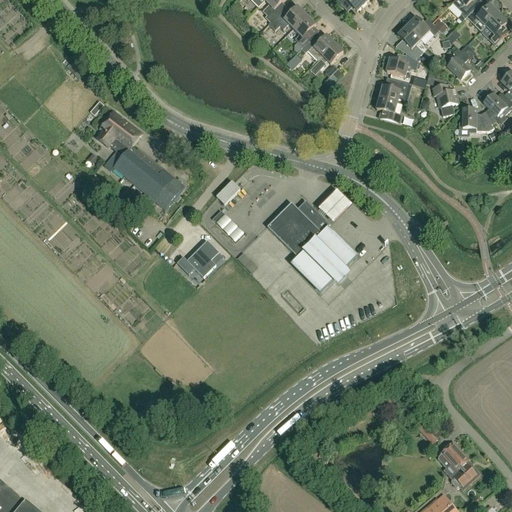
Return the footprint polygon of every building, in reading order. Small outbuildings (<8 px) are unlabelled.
[(265,2),(267,0),(245,0),(248,2),(250,0),(258,9),(265,2)] [(285,0),(267,0),(265,2),(269,7),(263,13),(267,18),(265,20),(270,25),(271,25),(283,13),(278,8),(285,0)] [(366,4),(362,0),(334,0),(342,8),(347,3),(357,13),(366,4)] [(474,0),(457,0),(452,5),(458,11),(461,8),(465,12),(461,16),(465,20),(467,19),(475,11),(470,5),(474,0)] [(481,33),(499,15),(489,6),(481,14),(476,10),(475,11),(467,19),(481,33)] [(293,31),(307,17),(297,8),(288,18),(283,13),(271,25),(270,25),(268,27),(275,33),(280,28),(283,31),(289,26),(293,31)] [(508,25),(499,15),(481,33),(495,47),(505,38),(500,33),(508,25)] [(310,43),(316,36),(312,31),(316,27),(307,17),(293,31),(299,37),(295,41),(303,49),(310,43)] [(416,19),(407,28),(421,42),(430,33),(434,38),(439,33),(430,23),(425,28),(416,19)] [(443,20),(438,26),(448,35),(453,29),(443,20)] [(416,47),(421,42),(407,28),(398,38),(406,46),(401,52),(406,56),(416,62),(423,55),(416,47)] [(322,58),(335,46),(327,37),(314,50),(312,48),(314,47),(310,43),(303,49),(301,51),(305,56),(308,53),(318,63),(322,58)] [(343,54),(342,53),(343,52),(343,50),(339,47),(337,47),(336,47),(335,46),(322,58),(331,67),(343,54)] [(461,81),(470,72),(463,65),(468,61),(458,51),(453,56),(456,59),(448,68),(461,81)] [(418,64),(416,62),(406,56),(404,65),(390,61),(387,74),(405,79),(407,73),(410,74),(411,72),(416,73),(418,64)] [(325,75),(329,80),(338,71),(334,67),(325,75)] [(511,94),(511,72),(501,83),(511,94)] [(383,88),(380,100),(397,105),(397,104),(405,106),(410,87),(398,84),(396,92),(383,88)] [(440,110),(441,110),(442,112),(443,119),(454,117),(452,107),(458,106),(455,93),(449,94),(447,87),(433,91),(434,98),(437,97),(440,110)] [(511,104),(501,94),(497,99),(493,95),(483,105),(498,119),(502,115),(505,117),(510,112),(509,111),(510,110),(511,111),(511,104)] [(377,112),(381,113),(379,120),(400,126),(402,118),(394,116),(397,105),(380,100),(377,112)] [(489,134),(494,131),(487,117),(482,120),(478,120),(478,118),(477,116),(477,111),(463,111),(463,131),(469,131),(469,135),(477,135),(477,134),(489,134)] [(109,148),(123,159),(132,148),(142,135),(113,113),(100,131),(102,133),(96,140),(108,149),(109,148)] [(185,189),(175,180),(138,150),(137,152),(132,148),(123,159),(114,170),(165,212),(185,189)] [(225,207),(240,191),(232,183),(217,199),(225,207)] [(320,210),(320,211),(317,214),(324,219),(326,217),(331,222),(335,222),(341,215),(350,206),(350,204),(337,192),(336,192),(326,202),(320,209),(320,210)] [(298,211),(292,205),(268,229),(297,259),(291,265),(321,294),(335,280),(339,283),(346,276),(342,273),(357,258),(328,229),(330,227),(324,219),(317,214),(306,203),(298,211)] [(225,216),(221,213),(213,221),(216,225),(225,216)] [(212,263),(220,255),(208,243),(187,263),(204,280),(217,268),(212,263)] [(263,278),(270,269),(263,264),(257,273),(263,278)] [(350,279),(343,284),(348,290),(354,285),(350,279)] [(91,431),(95,427),(73,405),(69,409),(91,431)] [(419,431),(432,446),(437,442),(423,427),(419,431)] [(440,458),(439,462),(447,470),(451,467),(457,474),(459,472),(466,465),(470,462),(454,444),(441,456),(441,457),(440,458)] [(452,482),(452,485),(457,490),(459,490),(462,488),(463,488),(476,476),(468,467),(467,467),(466,465),(459,472),(460,474),(454,479),(455,479),(452,482)] [(0,511),(34,511),(0,483),(0,511)] [(457,511),(444,496),(425,511),(457,511)]
